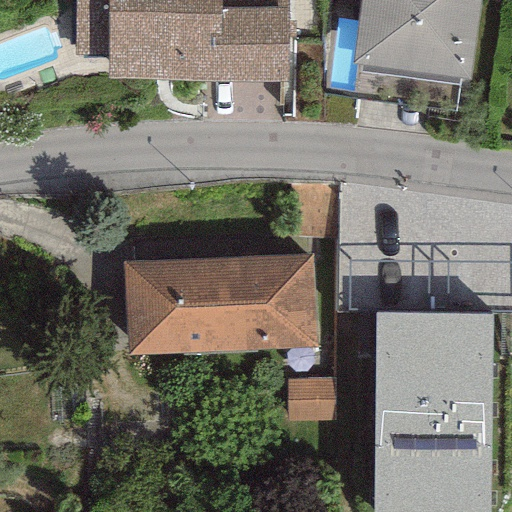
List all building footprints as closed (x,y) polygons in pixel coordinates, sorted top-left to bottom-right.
[(73,0),(73,56),(106,57),(105,80),(285,82),(286,0),(73,0)] [(479,0),(359,0),(350,64),(469,80),(479,0)] [(501,242),(498,189),(346,197),(349,250),(501,242)] [(312,254),(121,263),(125,356),(316,347),(312,254)] [(488,511),(490,314),(373,313),(371,511),(488,511)] [(333,380),(285,380),(286,423),(334,422),(333,380)]
